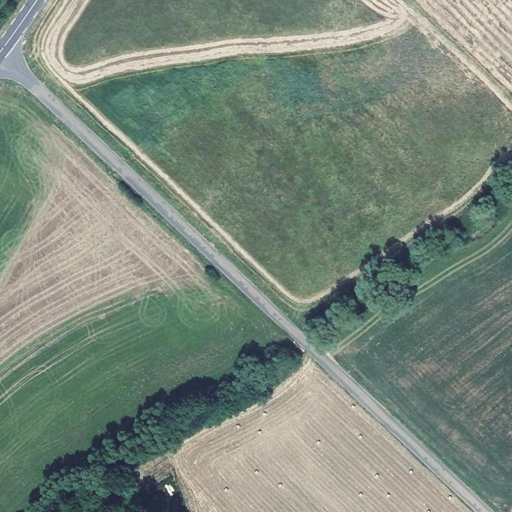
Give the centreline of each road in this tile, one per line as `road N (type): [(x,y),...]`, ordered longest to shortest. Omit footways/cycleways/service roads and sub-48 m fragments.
road 1 (tertiary): [(299,337),(0,53)]
road 2 (tertiary): [(299,337),(483,511)]
